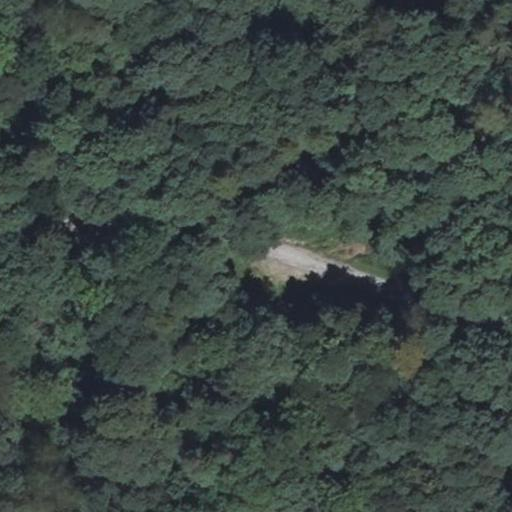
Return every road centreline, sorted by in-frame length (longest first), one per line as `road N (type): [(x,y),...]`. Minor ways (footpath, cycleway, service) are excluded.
road 1 (tertiary): [(511,319),(405,295),(208,231),(144,221),(83,218),(0,244)]
road 2 (track): [(170,225),(348,131),(422,111),(511,104)]
